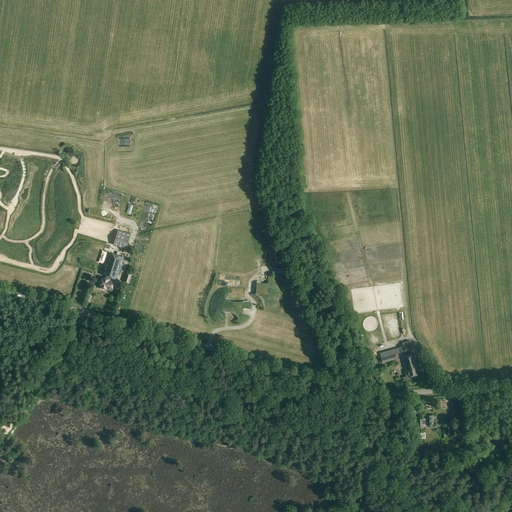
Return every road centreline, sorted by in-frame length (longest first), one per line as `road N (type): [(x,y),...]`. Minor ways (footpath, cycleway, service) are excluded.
road 1 (tertiary): [(511,385),(370,392),(0,289)]
road 2 (track): [(84,312),(0,442)]
